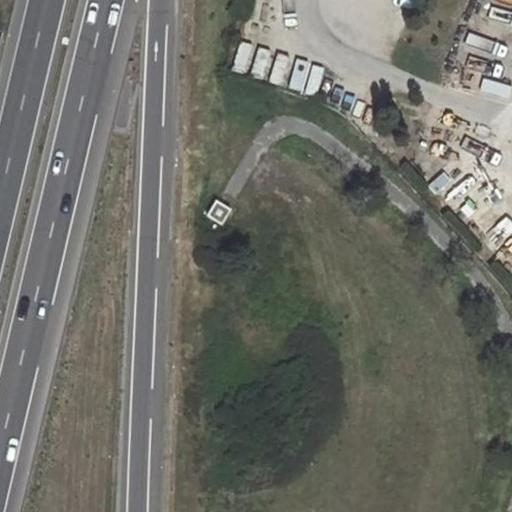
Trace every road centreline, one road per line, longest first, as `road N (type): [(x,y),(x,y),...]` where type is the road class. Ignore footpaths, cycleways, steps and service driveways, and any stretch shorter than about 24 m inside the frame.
road 1 (trunk): [(138,511),(159,0)]
road 2 (trunk): [(0,452),(108,0)]
road 3 (unclassified): [(511,352),(495,301),(435,229),(315,131),(286,126),(264,136),(225,197)]
road 4 (trunk): [(48,0),(0,197)]
